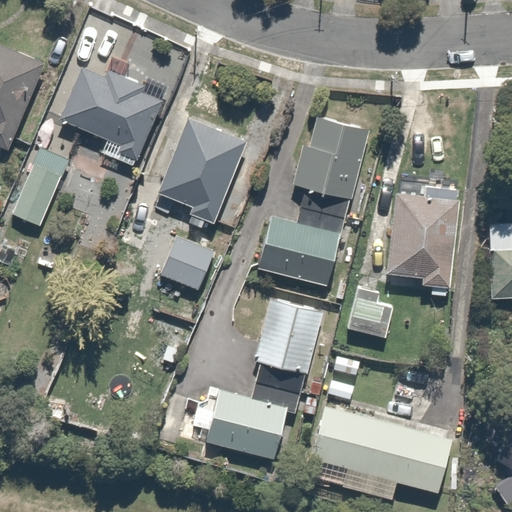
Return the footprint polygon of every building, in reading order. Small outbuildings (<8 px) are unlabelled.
[(39,76),(0,59),(0,166),(2,167),(39,76)] [(122,184),(156,104),(131,93),(136,82),(98,66),(95,73),(70,63),(41,132),(92,154),(86,169),(122,184)] [(318,303),(355,134),(291,120),(272,205),(285,208),(280,231),(254,226),(240,287),(318,303)] [(239,147),(173,123),(142,210),(177,222),(174,231),(205,242),(239,147)] [(20,163),(0,219),(0,229),(30,240),(54,174),(20,163)] [(438,316),(445,189),(422,187),(421,200),(393,199),(374,198),(369,291),(406,293),(405,308),(423,310),(422,315),(438,316)] [(511,240),(508,241),(507,231),(474,232),(475,253),(478,315),(511,312),(511,240)] [(201,265),(163,250),(146,293),(183,308),(201,265)] [(349,301),(330,299),(325,343),(370,348),(374,313),(348,311),(349,301)] [(306,322),(249,311),(237,375),(242,376),(236,409),(288,419),(306,322)] [(362,357),(334,351),(330,368),(358,374),(362,357)] [(202,404),(191,457),(259,470),(269,418),(202,404)] [(436,450),(305,419),(291,474),(331,484),(327,503),(364,511),(371,511),(375,496),(422,507),(436,450)]
